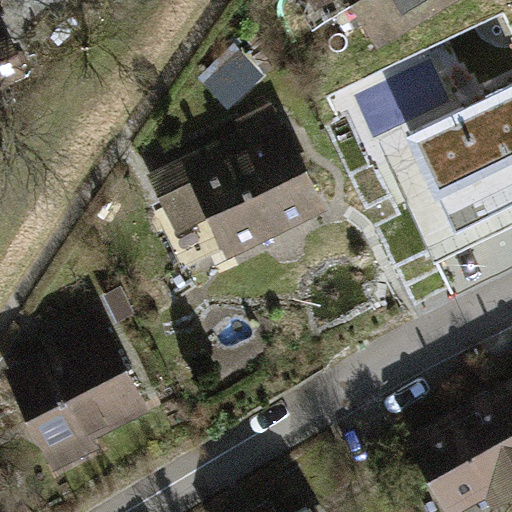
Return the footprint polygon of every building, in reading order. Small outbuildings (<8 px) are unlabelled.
[(311,0),(318,12),(335,0),(352,0),(381,44),(454,0),(311,0)] [(437,263),(511,227),(511,85),(411,131),(408,124),(380,138),(437,263)] [(209,219),(229,255),(328,207),(273,102),(234,119),(239,128),(148,174),(179,232),(209,219)] [(5,368),(55,469),(101,446),(96,436),(151,408),(102,307),(42,338),(47,347),(5,368)] [(511,375),(409,431),(449,511),(458,511),(488,496),(495,506),(511,496),(511,375)]
